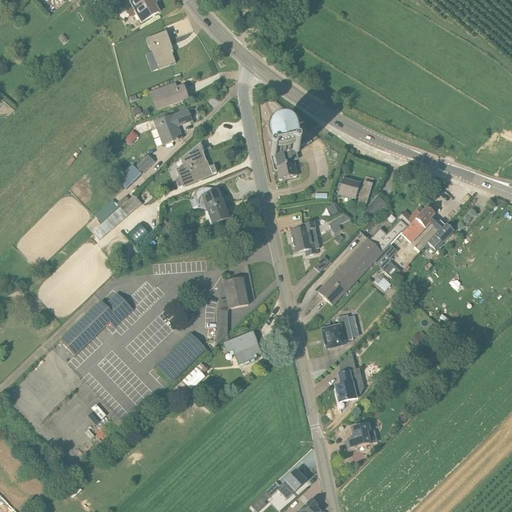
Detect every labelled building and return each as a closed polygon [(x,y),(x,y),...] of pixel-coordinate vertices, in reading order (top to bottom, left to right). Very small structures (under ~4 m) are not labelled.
[(135,0),(130,4),(142,23),(159,13),(152,1),(154,0),(153,0),(135,0)] [(146,40),(158,70),(176,64),(172,54),(173,54),(172,51),(171,52),(169,46),(171,45),(166,32),(146,40)] [(68,42),(63,36),(59,40),(64,46),(68,42)] [(183,87),(176,90),(175,85),(150,94),(156,110),(187,99),(183,87)] [(141,114),(139,108),(132,110),(134,117),(141,114)] [(176,141),(176,142),(178,141),(178,140),(182,139),(178,130),(177,131),(175,126),(191,120),(188,111),(154,123),(163,146),(176,141)] [(271,156),(272,163),(297,158),(296,153),(297,153),(298,153),(299,153),(299,152),(300,152),(300,151),(300,150),(299,149),(299,148),(298,148),(295,146),(296,143),(297,143),(296,141),(294,134),(295,132),(294,131),(292,129),(289,127),(290,126),(287,124),(286,126),(285,126),(284,126),(282,126),(281,126),(280,126),(279,126),(277,126),(276,127),(275,128),(274,128),(273,129),(272,128),(270,130),(271,131),(270,132),(270,133),(269,134),(269,136),(268,137),(268,138),(268,139),(268,140),(268,142),(268,143),(269,144),(269,145),(270,146),(270,147),(271,148),(272,149),(272,150),(273,151),(271,154),(270,155),(271,156)] [(184,168),(177,170),(180,178),(182,182),(177,184),(179,188),(183,186),(209,177),(216,174),(213,166),(209,168),(208,168),(205,169),(203,164),(206,163),(203,153),(204,153),(203,151),(206,150),(205,149),(203,143),(203,142),(192,151),(184,157),(187,167),(184,168)] [(147,156),(134,169),(140,175),(141,176),(154,163),(147,156)] [(297,160),(297,158),(272,163),(274,171),(274,172),(275,172),(276,173),(277,172),(279,181),(297,177),(293,161),(297,160)] [(368,198),(370,193),(372,185),(364,182),(361,190),(358,189),(360,184),(343,179),(338,195),(355,200),(357,195),(360,196),(357,204),(366,206),(368,198)] [(199,193),(197,195),(199,200),(201,206),(205,205),(207,212),(223,206),(219,197),(217,192),(216,192),(213,194),(211,190),(208,190),(205,191),(202,192),(199,193)] [(134,196),(120,209),(127,217),(141,204),(134,196)] [(377,197),(364,211),(373,219),(386,205),(377,197)] [(101,226),(120,209),(116,205),(97,221),(101,226)] [(327,209),(332,216),(339,212),(334,205),(327,209)] [(223,206),(207,212),(210,220),(208,221),(210,226),(212,226),(213,226),(228,220),(223,206)] [(429,225),(433,229),(435,231),(437,229),(431,223),(436,217),(427,208),(424,211),(421,214),(411,225),(408,228),(406,230),(406,229),(401,234),(412,244),(429,225)] [(417,211),(407,221),(411,225),(421,214),(417,211)] [(401,215),(398,219),(400,221),(408,228),(411,225),(407,221),(401,215)] [(345,216),(335,222),(328,226),(330,231),(338,226),(350,220),(345,216)] [(364,229),(367,232),(375,224),(372,221),(364,229)] [(406,230),(408,228),(400,221),(386,236),(380,230),(369,241),(382,254),(390,245),(401,234),(406,229),(406,230)] [(290,233),(293,244),(317,239),(314,223),(299,227),(300,230),(290,233)] [(139,224),(127,235),(138,247),(150,236),(139,224)] [(442,224),(437,229),(435,231),(433,229),(424,238),(414,249),(419,254),(428,245),(445,226),(442,224)] [(338,226),(330,231),(333,235),(341,231),(338,226)] [(445,226),(428,245),(431,248),(429,250),(433,254),(442,245),(453,233),(446,226),(445,226)] [(204,231),(191,236),(193,243),(207,237),(204,231)] [(338,245),(343,239),(338,235),(334,241),(338,245)] [(317,239),(293,244),(295,255),(305,253),(306,257),(318,255),(316,250),(319,249),(317,239)] [(368,240),(318,293),(332,307),(374,263),(382,254),(369,241),(368,240)] [(390,245),(382,254),(374,263),(384,272),(389,266),(392,257),(397,252),(390,245)] [(330,263),(324,258),(313,268),(320,274),(330,263)] [(389,266),(384,272),(393,281),(394,280),(400,273),(391,265),(389,266)] [(380,276),(374,282),(377,285),(385,292),(391,286),(383,278),(380,276)] [(216,313),(216,346),(227,336),(227,314),(229,310),(248,306),(243,279),(223,283),(227,300),(218,302),(216,313)] [(109,324),(114,329),(133,311),(117,294),(104,306),(101,303),(60,342),(74,357),(109,324)] [(353,341),(347,317),(337,319),(339,328),(322,332),(327,351),(344,347),(343,343),(353,341)] [(416,334),(408,342),(416,349),(424,341),(427,338),(421,332),(418,336),(416,334)] [(255,360),(256,359),(256,357),(261,355),(258,346),(256,347),(251,334),(223,344),(227,353),(233,351),(238,366),(254,360),(255,360)] [(172,382),(205,350),(190,335),(157,367),(172,382)] [(54,348),(67,362),(72,356),(59,343),(54,348)] [(340,375),(338,375),(341,387),(335,388),(339,403),(358,399),(359,396),(360,395),(364,389),(359,369),(355,370),(351,353),(338,367),(340,375)] [(206,370),(200,364),(173,390),(182,399),(205,377),(202,374),(206,370)] [(353,440),(347,441),(349,450),(369,445),(367,433),(370,432),(368,425),(351,429),(353,440)] [(286,501),(292,495),(306,483),(296,471),(285,482),(279,488),(275,483),(250,506),(256,511),(258,511),(266,505),(264,503),(277,491),(286,501)] [(318,511),(316,509),(317,508),(311,501),(304,508),(302,508),(300,510),(300,511),(299,511),(298,511),(299,511),(298,511),(318,511)]
